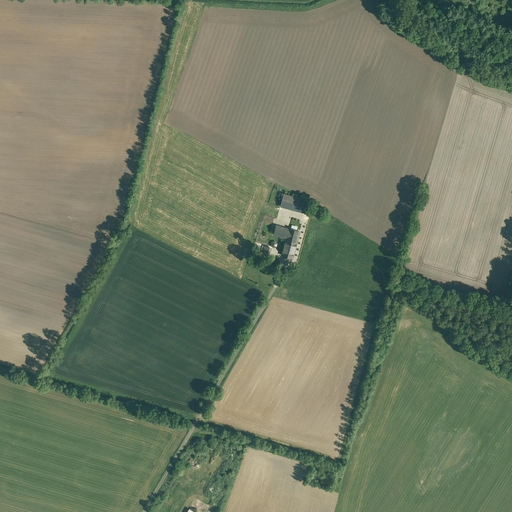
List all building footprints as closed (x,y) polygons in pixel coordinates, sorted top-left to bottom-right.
[(308,201),(284,194),(280,206),(305,213),(308,201)] [(280,215),(271,212),(267,227),(276,229),(277,225),(280,215)] [(300,232),(289,228),(289,229),(277,225),(276,229),(267,227),(265,232),(286,238),(286,241),(296,243),(300,232)] [(296,243),(286,241),(282,255),(292,258),(296,243)] [(271,247),(265,245),(263,253),(269,255),(271,247)]
